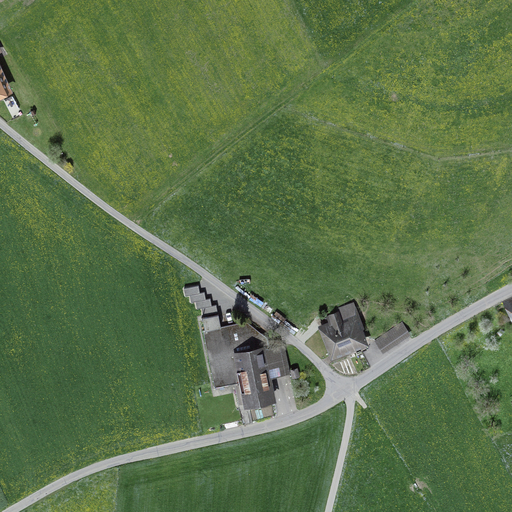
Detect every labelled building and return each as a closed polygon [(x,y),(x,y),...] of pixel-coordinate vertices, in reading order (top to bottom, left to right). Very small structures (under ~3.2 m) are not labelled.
[(200,293),(199,286),(184,289),(186,296),(190,295),(192,302),(196,301),(198,309),(202,308),(204,315),(218,312),(217,305),(212,306),(211,298),(206,299),(205,292),(200,293)] [(353,304),(337,310),(338,312),(328,316),(330,322),(323,325),(333,352),(362,341),(357,327),(362,326),(353,304)] [(203,318),(206,330),(221,327),(219,314),(203,318)] [(247,321),(221,327),(206,330),(204,330),(215,387),(235,383),(229,350),(268,341),(268,338),(247,321)] [(402,323),(376,340),(382,349),(407,331),(402,323)] [(280,339),(268,341),(229,350),(235,383),(240,404),(271,397),(265,366),(284,361),(280,339)]
